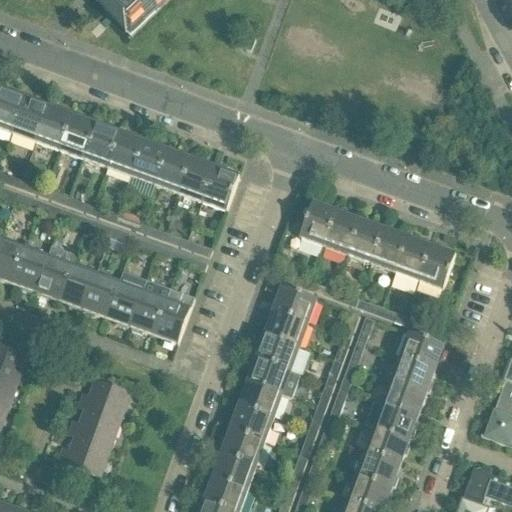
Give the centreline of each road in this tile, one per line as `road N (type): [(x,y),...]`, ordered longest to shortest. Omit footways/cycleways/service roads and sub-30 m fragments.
road 1 (residential): [(163,511),(294,146)]
road 2 (residential): [(294,146),(0,39)]
road 3 (residential): [(511,224),(294,146)]
road 4 (residential): [(511,294),(434,511)]
